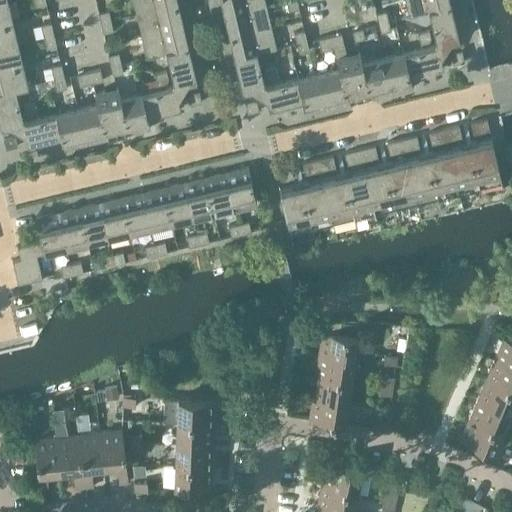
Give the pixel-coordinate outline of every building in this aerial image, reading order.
[(177,0),(132,0),(136,15),(178,5),(177,0)] [(264,0),(220,0),(224,16),(266,6),(264,0)] [(296,0),(292,0),(286,1),(289,11),(299,9),(296,0)] [(451,7),(449,0),(404,0),(409,17),(429,12),(451,7)] [(0,3),(0,24),(13,22),(8,1),(0,3)] [(136,15),(141,36),(183,26),(178,5),(136,15)] [(266,6),(224,16),(229,37),(271,27),(266,6)] [(429,12),(436,42),(435,44),(439,47),(440,45),(459,41),(451,7),(429,12)] [(98,14),(101,24),(111,21),(109,11),(98,14)] [(376,14),(379,24),(389,22),(387,12),(376,14)] [(111,21),(101,24),(103,34),(114,32),(111,21)] [(13,22),(0,24),(0,47),(18,43),(13,22)] [(389,22),(379,24),(381,34),(392,32),(389,22)] [(41,26),(44,38),(54,36),(51,23),(41,26)] [(183,26),(141,36),(146,58),(166,53),(188,48),(183,26)] [(229,37),(234,59),(257,54),(277,49),(271,27),(229,37)] [(352,31),(355,41),(366,39),(363,28),(352,31)] [(294,34),(297,44),(307,41),(305,31),(294,34)] [(429,43),(431,40),(429,31),(418,34),(421,45),(429,43)] [(342,34),(330,36),(333,48),(344,46),(342,34)] [(54,36),(44,38),(47,50),(57,48),(54,36)] [(319,39),(322,51),(333,48),(330,36),(319,39)] [(307,41),(297,44),(300,54),(310,51),(307,41)] [(0,47),(0,69),(23,64),(18,43),(0,47)] [(435,44),(434,45),(404,53),(409,75),(443,67),(438,48),(439,47),(435,44)] [(172,85),(177,87),(178,86),(196,81),(188,48),(166,53),(173,83),(172,85)] [(452,56),(453,64),(464,62),(461,51),(454,52),(452,56)] [(108,56),(111,66),(121,63),(119,53),(108,56)] [(336,58),(339,68),(345,93),(347,93),(358,90),(366,88),(360,63),(357,53),(349,55),(336,58)] [(382,58),(391,93),(413,88),(409,75),(404,53),(382,58)] [(257,54),(234,59),(242,93),(261,88),(263,89),(266,84),(264,83),(257,54)] [(360,63),(366,88),(368,98),(391,93),(382,58),(360,63)] [(121,63),(111,66),(113,76),(124,74),(121,63)] [(0,69),(0,92),(15,89),(28,86),(23,64),(0,69)] [(51,68),(54,80),(64,77),(61,66),(51,68)] [(268,79),(271,81),(279,79),(277,67),(265,70),(268,79)] [(319,73),(327,108),(350,103),(347,93),(345,93),(339,68),(319,73)] [(88,72),(91,85),(103,82),(100,69),(88,72)] [(88,72),(77,75),(80,88),(91,85),(88,72)] [(166,84),(168,81),(166,72),(156,75),(159,86),(166,84)] [(297,78),(302,101),(305,114),(327,108),(319,73),(297,78)] [(64,77),(54,80),(56,91),(67,89),(64,77)] [(267,85),(266,84),(263,89),(264,90),(269,109),(302,101),(297,78),(267,85)] [(171,86),(142,93),(147,116),(180,108),(176,89),(177,87),(172,85),(171,86)] [(106,91),(95,93),(97,104),(103,129),(106,128),(113,127),(124,124),(118,99),(116,88),(106,91)] [(0,92),(0,123),(1,128),(20,124),(21,125),(24,120),(22,119),(15,89),(0,92)] [(188,97),(190,105),(202,103),(199,92),(190,94),(188,97)] [(142,93),(118,99),(124,124),(127,134),(150,128),(147,116),(142,93)] [(253,101),(245,103),(247,114),(259,111),(257,104),(253,101)] [(25,114),(29,117),(37,115),(35,103),(23,106),(25,114)] [(97,104),(78,109),(86,144),(108,139),(106,128),(103,129),(97,104)] [(55,114),(61,136),(64,149),(86,144),(78,109),(55,114)] [(24,120),(21,125),(23,126),(27,144),(61,136),(55,114),(26,121),(24,120)] [(487,119),(470,123),(474,135),(490,131),(487,119)] [(444,129),(447,142),(462,138),(459,125),(444,129)] [(447,142),(444,129),(429,133),(432,145),(447,142)] [(417,135),(402,139),(405,152),(420,148),(417,135)] [(12,136),(3,138),(6,149),(17,147),(15,139),(12,136)] [(502,183),(491,138),(448,148),(459,194),(502,183)] [(386,143),(389,155),(405,152),(402,139),(386,143)] [(360,149),(363,162),(378,158),(375,145),(360,149)] [(459,194),(448,148),(406,159),(417,204),(459,194)] [(360,149),(344,153),(347,165),(363,162),(360,149)] [(318,159),(321,172),(336,168),(333,156),(318,159)] [(321,172),(318,159),(302,163),(305,175),(321,172)] [(406,159),(364,169),(375,214),(417,204),(406,159)] [(274,170),(277,182),(294,178),(291,166),(274,170)] [(248,167),(226,172),(235,207),(257,202),(248,167)] [(364,169),(322,179),(333,224),(375,214),(364,169)] [(226,172),(205,177),(214,212),(235,207),(226,172)] [(205,177),(184,182),(193,218),(214,212),(205,177)] [(322,179),(279,189),(290,234),(333,224),(322,179)] [(163,187),(172,223),(193,218),(184,182),(163,187)] [(142,192),(151,228),(172,223),(163,187),(142,192)] [(142,192),(121,197),(130,233),(151,228),(142,192)] [(121,197),(100,202),(109,238),(130,233),(121,197)] [(100,202),(79,207),(88,243),(109,238),(100,202)] [(79,207),(58,212),(66,248),(88,243),(79,207)] [(66,248),(58,212),(36,218),(41,241),(44,253),(66,248)] [(239,224),(241,234),(251,232),(249,222),(239,224)] [(241,234),(239,224),(228,227),(231,237),(241,234)] [(196,234),(199,245),(209,242),(207,232),(196,234)] [(186,237),(189,247),(199,245),(196,234),(186,237)] [(44,253),(41,241),(17,247),(20,258),(20,259),(37,255),(44,253)] [(154,244),(157,255),(167,252),(165,242),(154,244)] [(144,247),(147,257),(157,255),(154,244),(144,247)] [(112,254),(115,265),(125,262),(123,252),(112,254)] [(102,257),(105,267),(115,265),(112,254),(102,257)] [(20,258),(12,260),(15,272),(39,266),(37,255),(20,259),(20,258)] [(81,262),(71,264),(73,275),(83,272),(81,262)] [(60,267),(63,277),(73,275),(71,264),(60,267)] [(18,284),(42,278),(39,266),(15,272),(18,284)] [(360,324),(341,321),(339,334),(358,336),(360,324)] [(319,353),(354,359),(358,336),(339,334),(322,331),(319,353)] [(511,341),(504,338),(495,359),(511,366),(511,341)] [(319,353),(316,375),(351,380),(354,359),(319,353)] [(384,363),(396,365),(397,356),(385,354),(384,363)] [(511,366),(495,359),(486,379),(511,389),(511,366)] [(312,396),(348,402),(351,380),(316,375),(312,396)] [(380,385),(393,387),(394,377),(382,375),(380,385)] [(478,399),(511,413),(511,410),(511,389),(486,379),(478,399)] [(393,387),(380,385),(379,394),(391,396),(393,387)] [(348,402),(312,396),(309,419),(345,424),(348,402)] [(123,407),(135,407),(136,398),(123,397),(123,407)] [(177,422),(213,424),(214,401),(178,399),(177,422)] [(478,399),(469,419),(502,433),(511,413),(478,399)] [(374,429),(386,430),(388,421),(375,419),(374,429)] [(469,419),(460,440),(494,454),(502,433),(469,419)] [(177,422),(176,443),(212,445),(213,424),(177,422)] [(122,429),(99,432),(103,468),(126,465),(122,429)] [(99,432),(78,435),(82,470),(103,468),(99,432)] [(128,434),(130,443),(142,442),(141,433),(128,434)] [(56,437),(61,473),(82,470),(78,435),(56,437)] [(61,473),(56,437),(34,440),(38,475),(61,473)] [(130,443),(131,453),(143,451),(142,442),(130,443)] [(211,467),(212,445),(176,443),(175,465),(211,467)] [(327,462),(322,484),(357,492),(362,470),(327,462)] [(210,490),(211,468),(175,465),(174,488),(210,490)] [(128,482),(127,470),(117,471),(119,484),(128,482)] [(83,475),(84,488),(93,487),(92,474),(83,475)] [(84,488),(83,475),(73,476),(75,489),(84,488)] [(39,480),(40,493),(49,492),(48,479),(39,480)] [(134,483),(135,492),(148,491),(147,482),(134,483)] [(322,484),(317,505),(346,511),(352,511),(357,492),(322,484)] [(384,498),(396,501),(398,492),(386,489),(384,498)] [(396,501),(384,498),(382,507),(394,510),(396,501)]
